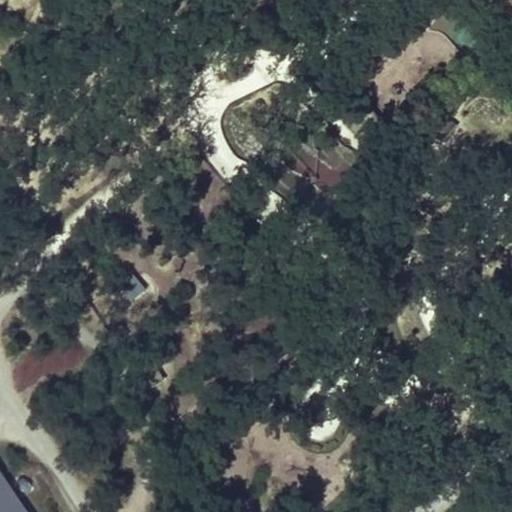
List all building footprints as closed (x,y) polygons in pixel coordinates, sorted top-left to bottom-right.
[(511,0),(493,0),(493,1),(511,21),(511,0)] [(358,92),(336,107),(355,136),(377,120),(358,92)] [(440,112),(427,127),(442,141),(455,125),(440,112)] [(393,210),(391,219),(406,220),(406,211),(393,210)] [(130,277),(117,287),(128,300),(140,291),(130,277)] [(146,360),(128,372),(142,394),(161,382),(146,360)] [(498,364),(469,396),(480,406),(510,374),(498,364)] [(212,473),(201,481),(223,511),(230,511),(242,503),(224,478),(219,482),(212,473)] [(0,511),(17,511),(0,485),(0,511)]
